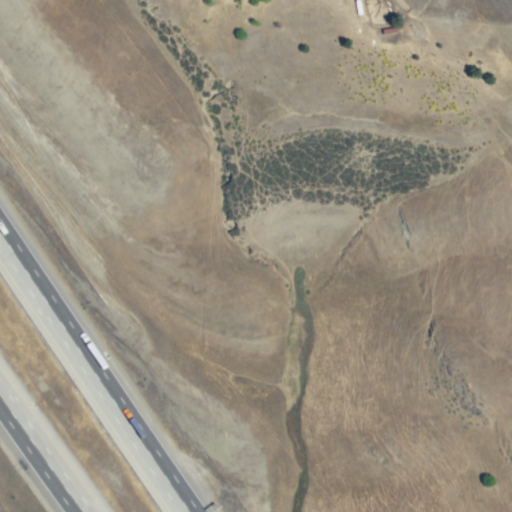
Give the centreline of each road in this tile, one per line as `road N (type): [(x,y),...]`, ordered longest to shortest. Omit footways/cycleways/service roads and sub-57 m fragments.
road 1 (motorway): [(187,511),(0,235)]
road 2 (motorway): [(0,399),(80,511)]
